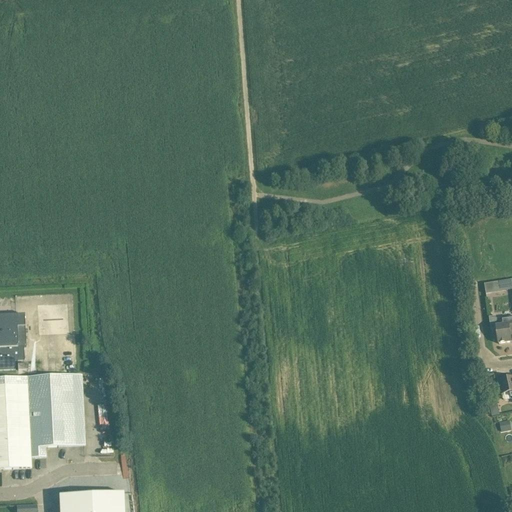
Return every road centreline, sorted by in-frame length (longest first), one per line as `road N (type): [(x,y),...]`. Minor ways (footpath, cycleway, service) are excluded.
road 1 (unclassified): [(256,230),(238,0)]
road 2 (unclassified): [(0,493),(26,492),(67,470),(117,468)]
